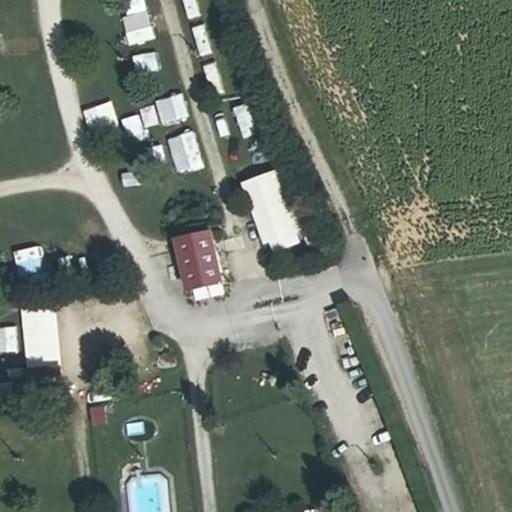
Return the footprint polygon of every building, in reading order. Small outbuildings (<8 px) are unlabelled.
[(78,0),(66,0),(70,26),(82,24),(78,0)] [(189,0),(197,23),(224,15),(219,0),(189,0)] [(130,45),(154,43),(151,4),(127,6),(130,45)] [(7,26),(9,52),(36,49),(34,24),(7,26)] [(207,63),(219,61),(214,29),(202,31),(207,63)] [(134,64),(138,80),(159,74),(155,58),(134,64)] [(166,128),(192,123),(188,100),(161,105),(166,128)] [(96,143),(125,134),(115,103),(86,112),(96,143)] [(253,105),(238,109),(246,141),(261,137),(253,105)] [(138,114),(124,120),(133,145),(148,139),(138,114)] [(186,133),(194,171),(207,168),(199,131),(186,133)] [(141,169),(124,174),(127,188),(145,183),(141,169)] [(266,251),(311,238),(292,172),(247,184),(266,251)] [(230,283),(221,231),(188,236),(196,288),(230,283)] [(3,235),(0,235),(0,251),(8,249),(3,235)] [(53,249),(18,251),(21,298),(56,295),(53,249)] [(65,396),(57,303),(22,306),(30,399),(65,396)] [(0,329),(0,354),(20,354),(19,329),(0,329)] [(94,427),(110,426),(109,408),(93,409),(94,427)]
